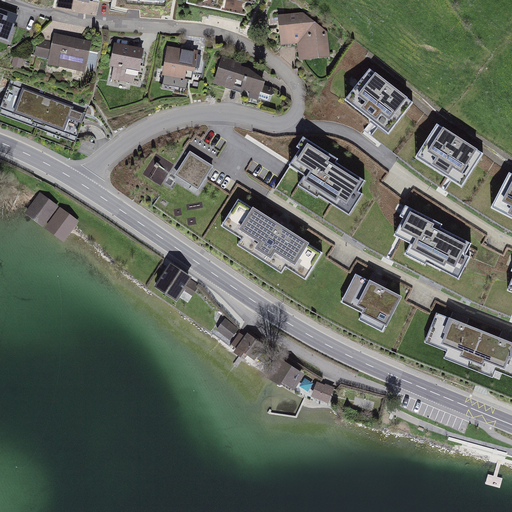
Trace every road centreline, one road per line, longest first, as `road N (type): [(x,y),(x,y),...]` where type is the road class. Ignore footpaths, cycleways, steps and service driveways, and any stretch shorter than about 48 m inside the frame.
road 1 (residential): [(82,184),(137,130),(207,111),(286,120),(298,91),(275,62),(212,33),(102,25),(5,0)]
road 2 (secondary): [(511,424),(310,335),(82,184)]
